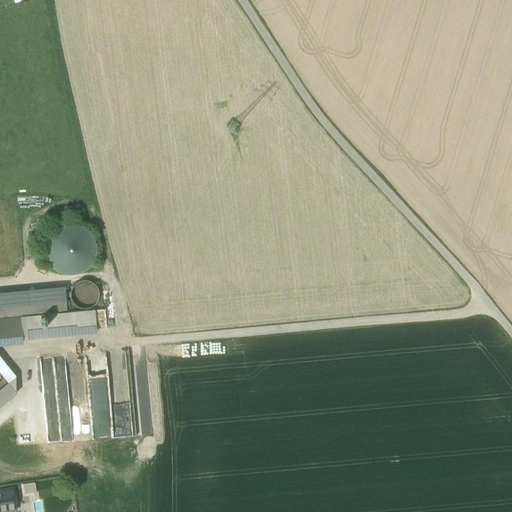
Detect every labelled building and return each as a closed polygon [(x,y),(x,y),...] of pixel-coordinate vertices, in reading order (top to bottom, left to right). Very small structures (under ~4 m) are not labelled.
[(45,243),(45,253),(48,262),(54,270),(63,274),(73,275),(83,272),(90,266),(95,257),(96,247),(93,237),(86,230),(77,225),(67,224),(58,227),(50,234),(45,243)] [(72,302),(75,306),(79,308),(83,309),(88,309),(92,307),(95,304),(98,301),(99,296),(98,292),(97,288),(94,284),(90,282),(86,281),(81,281),(77,283),(73,286),(71,289),(70,294),(70,298),(72,302)] [(0,296),(0,318),(21,316),(21,317),(67,313),(65,291),(56,291),(56,288),(54,289),(54,292),(38,293),(38,290),(36,290),(36,293),(20,295),(20,292),(18,292),(18,295),(2,297),(2,293),(0,293),(0,296),(0,297),(0,296)] [(20,317),(22,334),(96,328),(94,310),(67,313),(21,317),(20,317)] [(0,346),(23,344),(22,341),(22,334),(20,317),(21,317),(21,316),(0,318),(0,346)] [(96,334),(96,328),(22,334),(22,341),(96,334)] [(43,399),(45,441),(87,439),(87,430),(69,431),(64,356),(49,357),(51,399),(43,399)] [(0,373),(7,383),(0,389),(0,406),(15,394),(15,376),(0,357),(0,373)] [(35,484),(23,486),(24,495),(36,494),(35,484)] [(0,490),(0,511),(1,511),(16,509),(13,489),(0,490)]
